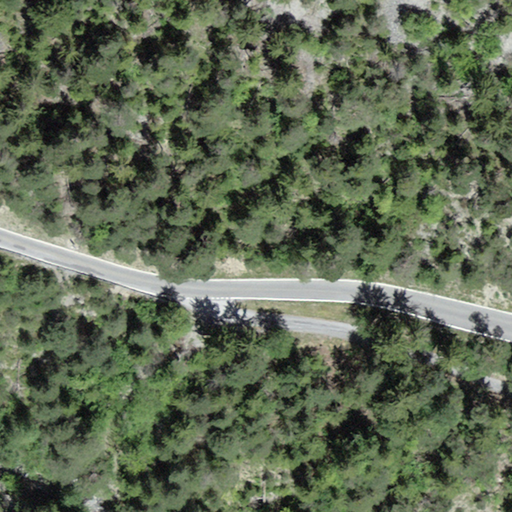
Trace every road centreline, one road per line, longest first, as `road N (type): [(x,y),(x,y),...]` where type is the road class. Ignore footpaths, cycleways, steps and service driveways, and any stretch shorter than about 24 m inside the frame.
road 1 (unclassified): [(0,238),(137,281),(355,292),(511,326)]
road 2 (track): [(198,289),(227,313),(362,333),(511,390)]
